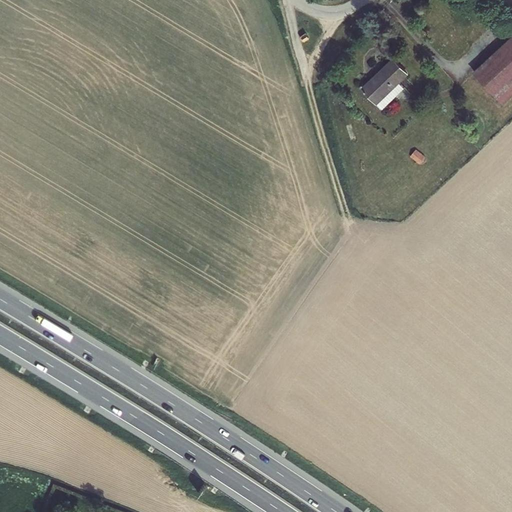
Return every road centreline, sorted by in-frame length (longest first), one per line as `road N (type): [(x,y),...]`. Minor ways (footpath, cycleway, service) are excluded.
road 1 (motorway): [(335,511),(0,300)]
road 2 (motorway): [(0,335),(280,511)]
road 3 (track): [(306,76),(347,220)]
road 4 (track): [(286,0),(306,76),(332,14)]
